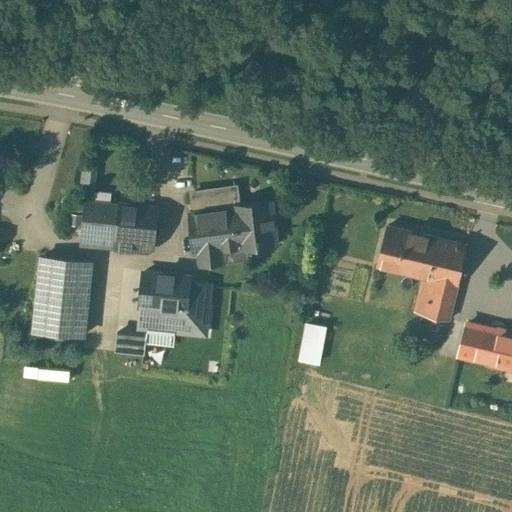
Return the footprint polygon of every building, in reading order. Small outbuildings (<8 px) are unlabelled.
[(95,180),(98,166),(88,163),(84,177),(95,180)] [(235,187),(193,192),(195,210),(191,211),(195,252),(198,252),(200,263),(223,260),(222,248),(276,241),(271,201),(238,205),(235,187)] [(157,208),(85,201),(81,243),(151,250),(153,238),(154,238),(157,208)] [(467,245),(388,226),(378,264),(424,275),(415,312),(448,320),(467,245)] [(92,262),(41,256),(34,329),(85,334),(92,262)] [(188,278),(145,273),(139,326),(204,334),(209,284),(187,282),(188,278)] [(306,358),(329,361),(334,321),(311,318),(306,358)] [(511,334),(467,324),(456,372),(511,385),(511,334)]
